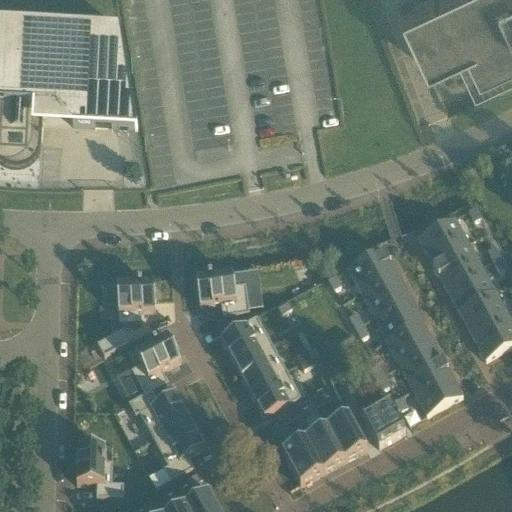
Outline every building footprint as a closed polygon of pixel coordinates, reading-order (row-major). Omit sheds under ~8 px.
[(511,0),(436,0),(402,16),(428,71),(467,53),(479,79),(511,63),(511,0)] [(54,106),(72,128),(138,132),(120,28),(0,21),(0,163),(3,166),(10,169),(19,170),(27,167),(34,162),(38,155),(41,147),(42,127),(43,106),(54,106)] [(481,223),(475,211),(467,215),(473,227),(481,223)] [(455,223),(418,243),(432,268),(468,248),(455,223)] [(468,248),(432,268),(445,292),(482,272),(468,248)] [(492,266),(500,262),(494,251),(487,255),(492,266)] [(397,278),(384,253),(347,273),(361,298),(397,278)] [(505,273),(500,262),(492,266),(498,277),(505,273)] [(445,292),(459,316),(495,296),(482,272),(445,292)] [(361,298),(374,322),(411,302),(397,278),(361,298)] [(336,280),(328,284),(334,295),(342,291),(336,280)] [(205,296),(198,300),(212,325),(230,314),(236,326),(260,313),(253,300),(252,300),(246,289),(237,294),(231,282),(212,292),(212,291),(209,293),(209,294),(205,296)] [(122,318),(121,329),(143,330),(144,319),(159,320),(159,309),(159,292),(147,291),(143,291),(122,291),(122,318)] [(472,340),(508,320),(495,296),(459,316),(472,340)] [(423,327),(423,328),(425,327),(411,302),(374,322),(387,346),(388,346),(423,327)] [(288,304),(278,310),(281,317),(292,311),(288,304)] [(357,318),(349,322),(355,333),(363,329),(357,318)] [(511,326),(508,320),(472,340),(486,365),(511,350),(511,326)] [(256,322),(220,342),(235,369),(271,349),(256,322)] [(387,346),(386,346),(400,371),(436,351),(423,328),(423,327),(388,346),(387,346)] [(363,329),(355,333),(362,344),(369,339),(363,329)] [(125,332),(102,345),(109,358),(132,345),(125,332)] [(143,369),(133,374),(139,386),(146,399),(169,386),(163,374),(182,364),(168,340),(157,346),(157,345),(154,347),(136,357),(143,369)] [(314,353),(331,384),(340,402),(344,400),(335,382),(346,376),(343,371),(364,360),(354,340),(332,352),(328,345),(314,353)] [(271,349),(235,369),(250,396),(286,375),(271,349)] [(449,376),(436,351),(400,371),(413,396),(449,376)] [(308,354),(297,360),(301,367),(311,361),(308,354)] [(311,361),(301,367),(305,374),(315,368),(311,361)] [(385,380),(379,369),(372,373),(377,384),(385,380)] [(286,375),(250,396),(264,422),(301,402),(286,375)] [(427,421),(463,401),(449,376),(413,396),(427,421)] [(383,395),(391,391),(385,380),(377,384),(383,395)] [(154,396),(130,408),(137,421),(141,419),(155,445),(192,424),(177,397),(160,407),(154,396)] [(322,398),(311,404),(315,411),(325,405),(322,398)] [(401,417),(409,413),(403,401),(395,406),(401,417)] [(389,405),(380,410),(361,420),(379,452),(405,437),(389,405)] [(300,410),(289,416),(293,423),(304,417),(300,410)] [(289,416),(279,421),(283,428),(293,423),(289,416)] [(192,424),(155,445),(169,469),(165,471),(172,483),(195,471),(189,459),(206,450),(192,424)] [(352,424),(330,436),(348,470),(370,458),(352,424)] [(330,436),(307,448),(326,482),(348,470),(330,436)] [(1,451),(11,451),(11,438),(1,438),(1,451)] [(78,447),(77,484),(97,485),(97,497),(123,498),(124,483),(112,483),(112,463),(106,463),(106,460),(106,448),(78,447)] [(307,448),(285,460),(303,494),(326,482),(307,448)] [(198,477),(188,483),(192,490),(202,484),(198,477)] [(165,495),(154,501),(158,508),(168,502),(165,495)] [(218,511),(211,499),(189,511),(218,511)] [(154,501),(144,507),(146,511),(151,511),(158,508),(154,501)]
